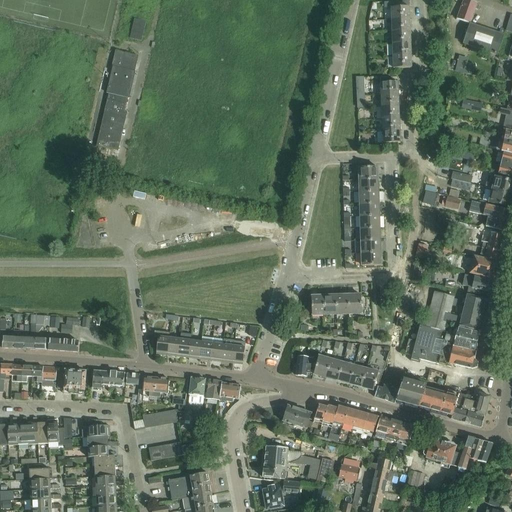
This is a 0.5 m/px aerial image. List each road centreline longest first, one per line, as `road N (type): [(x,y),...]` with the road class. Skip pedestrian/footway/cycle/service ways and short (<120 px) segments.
road 1 (residential): [(0,406),(122,411),(140,511)]
road 2 (residential): [(307,388),(501,440)]
road 3 (residential): [(390,157),(412,156),(409,85),(421,71),(420,0)]
road 4 (residential): [(245,511),(234,421),(245,407),(307,388)]
road 5 (residential): [(348,0),(313,159)]
road 6 (residential): [(145,365),(0,356)]
road 7 (unclassified): [(0,265),(128,264)]
road 8 (residential): [(313,159),(286,277)]
